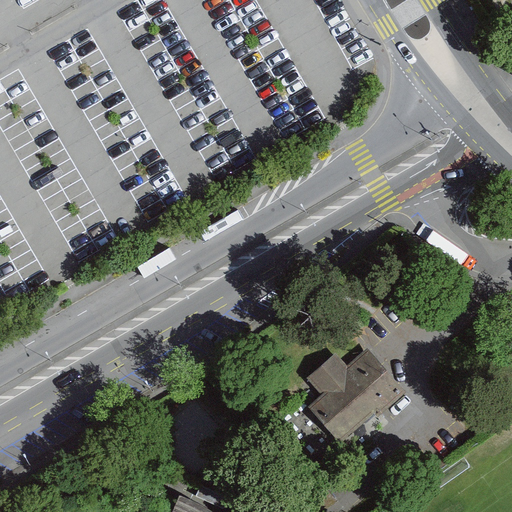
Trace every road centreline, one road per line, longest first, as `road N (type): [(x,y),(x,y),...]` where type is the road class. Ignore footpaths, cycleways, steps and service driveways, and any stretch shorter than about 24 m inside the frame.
road 1 (tertiary): [(0,419),(493,122)]
road 2 (tertiary): [(464,83),(364,160),(0,374)]
